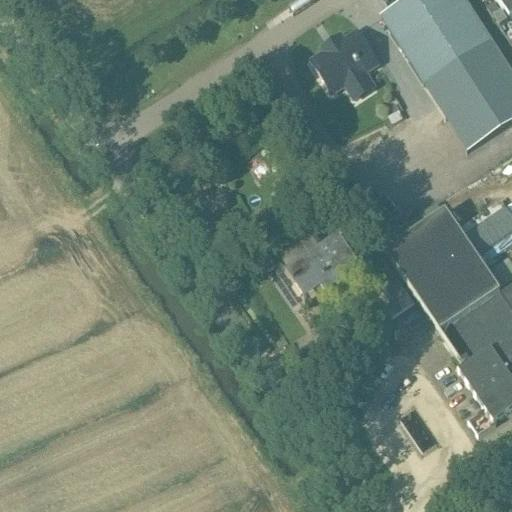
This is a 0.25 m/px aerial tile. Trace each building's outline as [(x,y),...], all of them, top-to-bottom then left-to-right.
[(491,46),(461,0),(414,0),(381,22),(424,89),(491,46)] [(511,0),(493,0),(510,24),(511,22),(511,0)] [(357,37),(311,67),(333,101),(348,91),(351,96),(369,84),(365,79),(378,70),(357,37)] [(397,105),(376,117),(384,132),(405,120),(397,105)] [(445,218),(385,258),(462,372),(457,376),(484,415),(468,427),(478,442),(496,430),(494,427),(511,414),(511,289),(500,298),(445,218)] [(362,274),(338,238),(285,274),(304,303),(321,292),(325,298),(362,274)] [(234,240),(224,246),(230,255),(240,248),(234,240)] [(489,275),(500,291),(511,282),(511,269),(507,263),(489,275)]
